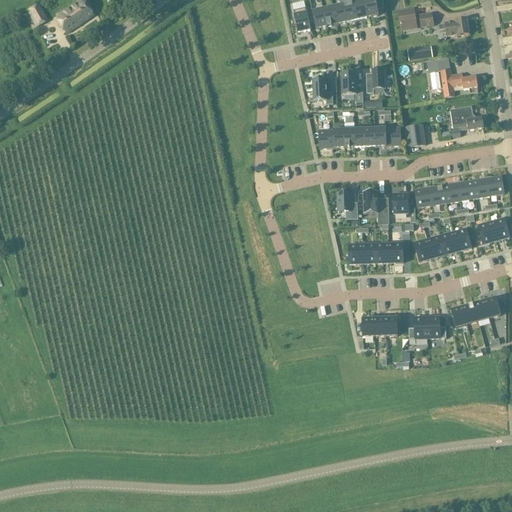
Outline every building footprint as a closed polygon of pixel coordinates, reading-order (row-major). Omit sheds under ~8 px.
[(81,0),(56,16),(67,35),(93,17),(83,0),(81,0)] [(374,0),(370,0),(363,2),(367,20),(379,17),(374,0)] [(363,2),(353,4),(357,22),(367,20),(363,2)] [(353,4),(343,6),(347,24),(357,22),(353,4)] [(35,29),(48,22),(39,5),(26,12),(35,29)] [(343,6),(333,8),(337,26),(347,24),(343,6)] [(333,8),(323,10),(327,29),(337,26),(333,8)] [(311,32),(309,26),(315,25),(313,13),(307,14),(306,9),(294,12),(297,26),(296,26),(298,35),(302,34),(311,32)] [(401,33),(417,30),(414,9),(398,12),(401,33)] [(315,25),(317,31),(327,29),(323,10),(313,13),(315,25)] [(434,27),(432,14),(419,16),(421,29),(434,27)] [(445,30),(446,39),(458,37),(458,38),(469,36),(467,21),(455,23),(456,23),(438,26),(439,31),(445,30)] [(433,59),(432,53),(417,56),(417,52),(409,53),(408,53),(409,63),(410,63),(433,59)] [(451,77),(450,72),(449,60),(427,63),(429,75),(441,73),(445,99),(454,98),(453,89),(463,88),(464,91),(469,90),(470,95),(478,94),(477,89),(478,89),(476,79),(463,81),(462,76),(451,77)] [(354,69),(341,70),(341,91),(355,91),(354,69)] [(372,71),(372,75),(366,76),(367,96),(374,95),(374,90),(385,90),(384,71),(372,71)] [(314,103),(326,102),(327,106),(333,106),(333,94),(327,94),(326,79),(312,80),(314,103)] [(472,109),(450,112),(453,131),(467,129),(467,133),(483,130),(482,119),(473,121),(472,109)] [(422,125),(406,127),(410,151),(425,149),(422,125)] [(400,129),(388,130),(389,148),(401,148),(400,129)] [(377,130),(365,131),(366,149),(378,149),(377,130)] [(388,130),(377,130),(378,149),(389,148),(388,130)] [(342,131),(331,132),(331,150),(343,150),(342,131)] [(354,131),(342,131),(343,150),(355,149),(354,131)] [(365,131),(354,131),(355,149),(366,149),(365,131)] [(331,132),(319,132),(319,151),(331,150),(331,132)] [(501,178),(487,180),(490,199),(504,196),(501,178)] [(487,180),(472,182),(475,201),(490,199),(487,180)] [(472,182),(458,185),(461,203),(475,201),(472,182)] [(458,185),(444,187),(447,205),(461,203),(458,185)] [(444,187),(429,189),(432,208),(447,205),(444,187)] [(429,189),(415,192),(418,210),(432,208),(429,189)] [(363,194),(363,209),(364,215),(363,215),(363,216),(378,215),(379,219),(386,219),(386,206),(378,206),(378,194),(378,193),(363,194)] [(352,213),(351,194),(337,194),(338,213),(352,213)] [(408,195),(393,195),(394,216),(408,215),(408,195)] [(503,220),(491,223),(496,242),(508,240),(503,220)] [(491,223),(479,226),(484,245),(496,242),(491,223)] [(466,231),(454,234),(459,253),(471,250),(466,231)] [(454,234),(443,237),(448,256),(459,253),(454,234)] [(443,237),(431,240),(436,259),(448,256),(443,237)] [(431,240),(419,243),(425,262),(436,259),(431,240)] [(389,245),(377,246),(378,266),(390,265),(389,245)] [(402,245),(389,245),(390,265),(402,265),(402,245)] [(365,246),(353,247),(354,267),(366,266),(365,246)] [(377,246),(365,246),(366,266),(378,266),(377,246)] [(496,298),(485,301),(490,320),(501,317),(496,298)] [(485,301),(474,304),(479,323),(490,320),(485,301)] [(474,304),(462,307),(467,326),(479,323),(474,304)] [(462,307),(451,309),(456,329),(467,326),(462,307)] [(397,317),(385,318),(386,338),(398,337),(397,317)] [(374,338),(373,318),(361,319),(362,338),(374,338)] [(385,318),(373,318),(374,338),(386,338),(385,318)] [(438,321),(427,322),(427,340),(446,340),(446,329),(439,329),(438,321)] [(427,322),(415,322),(415,331),(408,331),(409,341),(427,340),(427,322)]
